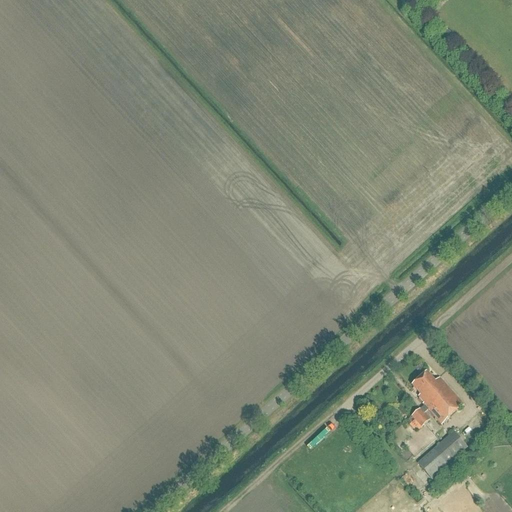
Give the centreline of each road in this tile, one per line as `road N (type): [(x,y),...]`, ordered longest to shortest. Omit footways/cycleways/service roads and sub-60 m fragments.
road 1 (tertiary): [(153,511),(511,192)]
road 2 (unclassified): [(350,402),(511,257)]
